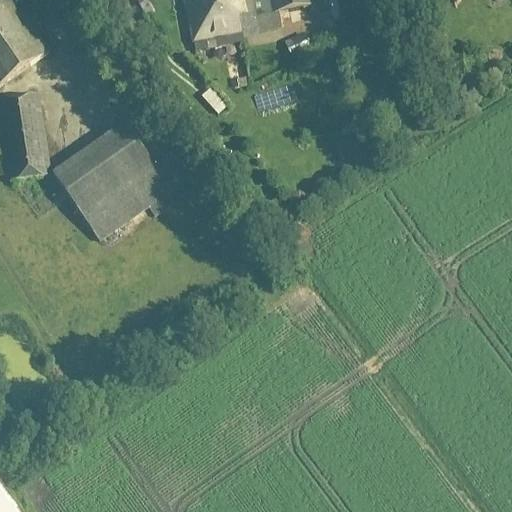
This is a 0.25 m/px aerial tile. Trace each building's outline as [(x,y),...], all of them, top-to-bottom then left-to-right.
[(0,0),(0,89),(20,76),(48,56),(7,0),(0,0)] [(182,0),(192,46),(240,36),(237,21),(231,0),(182,0)] [(231,0),(237,21),(252,18),(253,22),(314,10),(311,0),(231,0)] [(0,102),(0,146),(6,186),(50,179),(37,97),(0,102)] [(66,166),(50,177),(98,246),(147,212),(166,198),(171,195),(159,178),(102,218),(66,166)] [(0,511),(15,511),(0,491),(0,511)]
